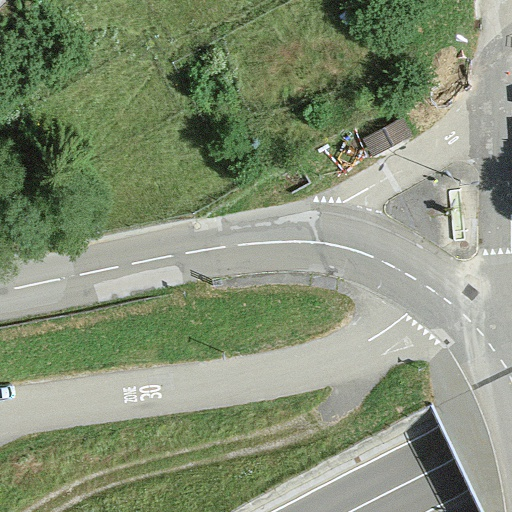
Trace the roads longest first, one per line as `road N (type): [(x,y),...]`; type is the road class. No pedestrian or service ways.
road 1 (residential): [(422,284),(371,342),(241,381),(0,413)]
road 2 (residential): [(292,234),(498,101)]
road 3 (residential): [(500,341),(509,230),(498,101)]
road 4 (tertiary): [(0,293),(224,247)]
road 5 (primary): [(363,511),(511,437)]
road 6 (tertiary): [(422,284),(292,234)]
